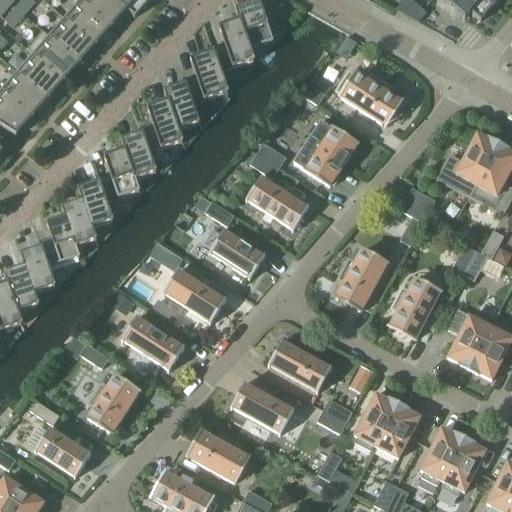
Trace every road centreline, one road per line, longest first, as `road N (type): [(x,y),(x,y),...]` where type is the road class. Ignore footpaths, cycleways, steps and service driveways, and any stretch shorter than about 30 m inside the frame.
road 1 (residential): [(277,305),(468,84)]
road 2 (residential): [(511,429),(277,305)]
road 3 (residential): [(111,497),(277,305)]
road 4 (residential): [(52,182),(212,0)]
road 5 (residential): [(468,84),(320,0)]
